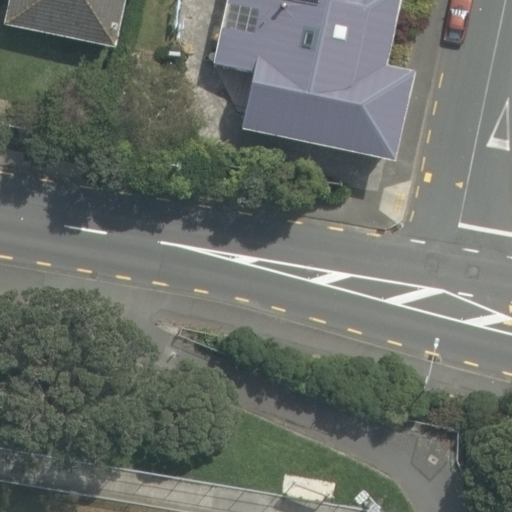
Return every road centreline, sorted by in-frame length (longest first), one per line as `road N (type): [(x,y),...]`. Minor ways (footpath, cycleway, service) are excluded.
road 1 (tertiary): [(0,215),(450,291)]
road 2 (residential): [(510,0),(450,291)]
